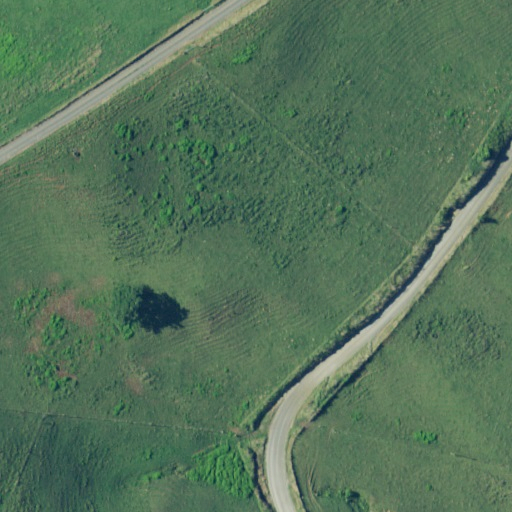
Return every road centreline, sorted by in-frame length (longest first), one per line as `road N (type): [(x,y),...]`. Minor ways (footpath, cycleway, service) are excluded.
road 1 (unclassified): [(511,171),(414,296),(287,400),(285,482),(295,511)]
road 2 (track): [(270,0),(0,162)]
